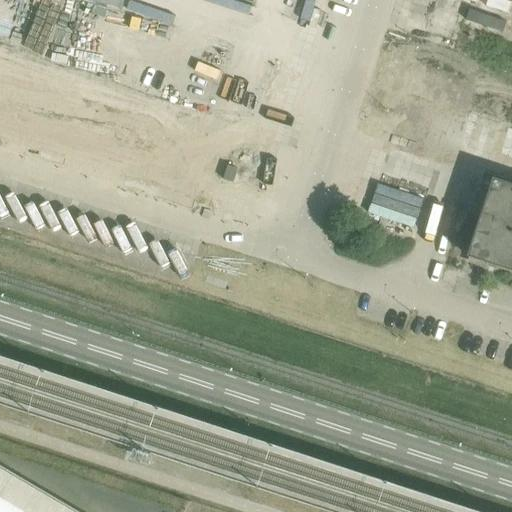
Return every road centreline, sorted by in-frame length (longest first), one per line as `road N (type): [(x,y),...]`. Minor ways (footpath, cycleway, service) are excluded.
road 1 (secondary): [(0,319),(511,487)]
road 2 (unknown): [(416,298),(467,163)]
